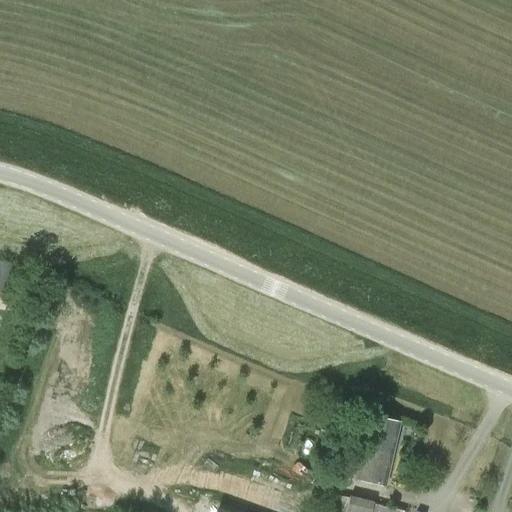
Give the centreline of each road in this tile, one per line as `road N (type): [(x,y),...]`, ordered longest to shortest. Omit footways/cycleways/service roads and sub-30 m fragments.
road 1 (unclassified): [(511,389),(0,173)]
road 2 (track): [(155,236),(140,271),(94,511)]
